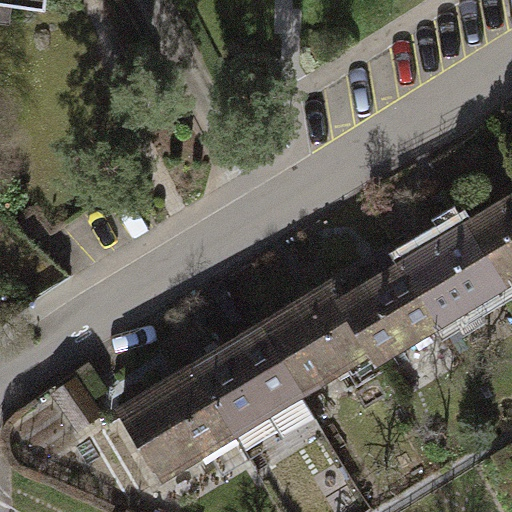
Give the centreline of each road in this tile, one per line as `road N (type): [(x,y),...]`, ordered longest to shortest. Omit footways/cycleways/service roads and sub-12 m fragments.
road 1 (residential): [(511,62),(107,311)]
road 2 (residential): [(0,380),(107,311)]
